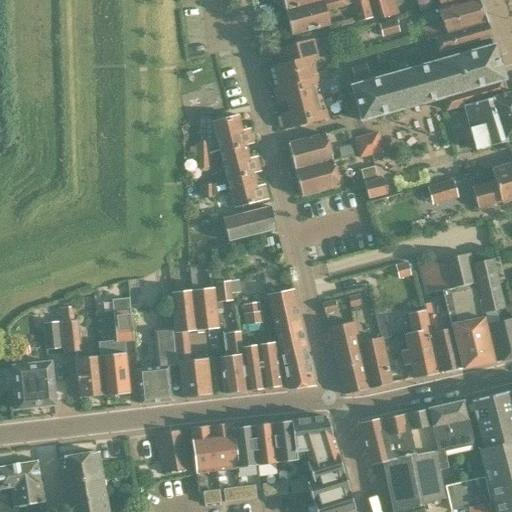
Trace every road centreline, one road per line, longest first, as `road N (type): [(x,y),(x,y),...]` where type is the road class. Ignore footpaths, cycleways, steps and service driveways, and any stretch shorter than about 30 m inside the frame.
road 1 (residential): [(334,405),(233,0)]
road 2 (tertiary): [(0,438),(334,405)]
road 3 (tertiary): [(334,405),(511,368)]
